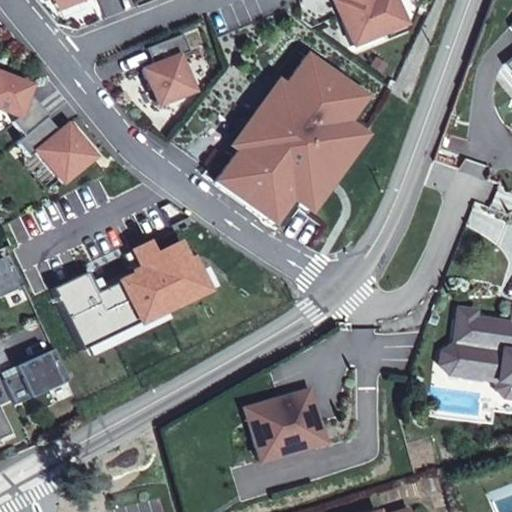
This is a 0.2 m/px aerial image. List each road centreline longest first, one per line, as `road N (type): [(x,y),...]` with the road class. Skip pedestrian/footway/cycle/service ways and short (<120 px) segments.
road 1 (secondary): [(345,291),(199,384),(13,476)]
road 2 (residential): [(345,291),(205,207),(131,149),(59,63)]
road 3 (secondary): [(473,0),(415,169),(375,254),(345,291)]
road 4 (residential): [(59,63),(202,0)]
